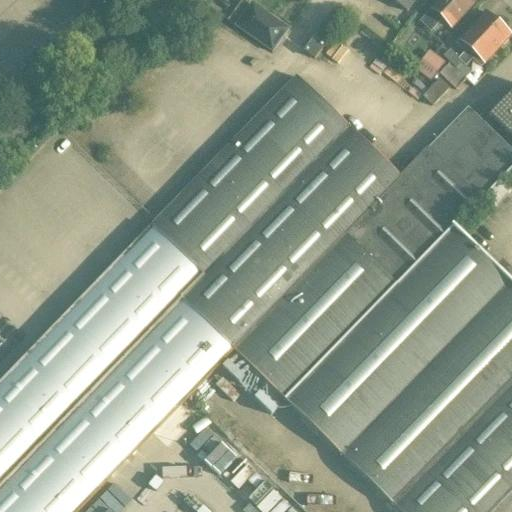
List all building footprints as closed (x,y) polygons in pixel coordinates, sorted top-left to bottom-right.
[(392,0),(391,2),(411,17),(421,4),(417,1),(417,0),(392,0)] [(440,0),(432,9),(433,10),(420,23),(431,34),(444,21),(453,30),(467,15),(466,14),(475,5),(470,0),(442,0),(440,0)] [(261,18),(250,33),(275,51),(289,30),(290,13),(262,11),(261,18)] [(317,33),(330,43),(345,23),(332,13),(317,33)] [(443,59),(450,65),(439,76),(446,82),(498,26),(485,14),(455,46),(464,55),(459,61),(449,52),(443,59)] [(511,37),(498,26),(446,82),(456,91),(472,74),(466,68),(472,62),(481,70),(511,37)] [(302,53),(314,62),(325,47),(314,38),(302,53)] [(444,64),(429,52),(414,70),(430,83),(444,64)] [(455,230),(511,171),(511,152),(469,110),(400,181),(297,80),(0,385),(0,511),(79,511),(233,353),(396,511),(493,511),(511,493),(511,285),(511,284),(511,273),(500,262),(494,268),(455,230)] [(449,91),(439,81),(422,99),(432,108),(449,91)] [(511,95),(489,120),(511,142),(511,95)] [(252,511),(289,511),(221,439),(201,457),(252,511)]
